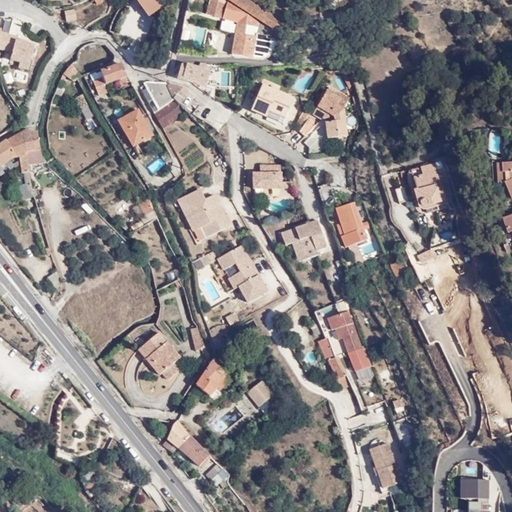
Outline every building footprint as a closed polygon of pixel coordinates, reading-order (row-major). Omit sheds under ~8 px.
[(133,0),(148,18),(162,7),(155,0),(133,0)] [(275,25),(228,0),(205,0),(203,13),(235,20),(232,31),(229,57),(260,59),(275,25)] [(279,16),(255,0),(228,0),(275,25),(279,16)] [(415,1),(400,4),(402,14),(417,12),(415,1)] [(123,10),(116,32),(144,41),(153,13),(130,6),(128,12),(123,10)] [(202,47),(206,29),(198,27),(193,45),(202,47)] [(0,52),(13,56),(11,66),(28,70),(35,45),(15,40),(16,36),(2,33),(3,30),(0,28),(0,52)] [(107,84),(127,75),(117,59),(107,63),(108,68),(98,72),(100,77),(103,85),(107,84)] [(204,66),(183,61),(178,78),(199,84),(204,66)] [(80,77),(83,72),(70,64),(64,74),(77,81),(80,77)] [(228,84),(231,76),(226,75),(223,82),(228,84)] [(335,79),(341,89),(347,84),(341,75),(335,79)] [(98,95),(109,91),(107,84),(103,85),(100,77),(92,81),(98,95)] [(184,86),(168,81),(167,84),(162,79),(149,80),(140,87),(154,112),(168,100),(171,98),(178,91),(184,86)] [(261,111),(275,118),(284,98),(256,84),(243,110),(258,117),(261,111)] [(344,108),(348,101),(340,96),(326,89),(317,109),(331,116),(331,122),(324,122),(325,139),(346,136),(344,108)] [(183,98),(178,91),(171,98),(176,104),(183,98)] [(340,96),(348,101),(350,96),(342,91),(340,96)] [(76,97),(80,105),(87,102),(83,94),(76,97)] [(168,100),(154,112),(161,126),(178,112),(168,100)] [(137,110),(118,120),(124,133),(127,132),(133,144),(150,136),(137,110)] [(272,125),(275,118),(261,111),(258,117),(272,125)] [(38,131),(37,131),(28,131),(22,133),(26,163),(46,159),(40,154),(38,131)] [(26,163),(22,133),(0,146),(0,167),(18,156),(20,171),(22,171),(27,169),(26,163)] [(489,134),(490,149),(499,149),(499,133),(489,134)] [(431,175),(435,173),(431,160),(418,164),(419,171),(411,174),(420,200),(425,202),(443,195),(440,187),(435,189),(431,175)] [(511,161),(505,162),(506,165),(495,166),(495,182),(502,182),(510,199),(511,198),(511,161)] [(249,174),(249,191),(277,193),(288,193),(285,183),(278,183),(279,166),(260,165),(260,166),(260,175),(256,175),(249,174)] [(35,191),(27,169),(22,171),(27,192),(35,191)] [(440,187),(435,173),(431,175),(435,189),(440,187)] [(401,178),(398,179),(399,184),(393,186),(399,200),(409,198),(401,178)] [(192,218),(199,230),(204,227),(209,236),(232,224),(227,213),(225,215),(212,194),(208,196),(202,188),(177,203),(188,220),(192,218)] [(140,216),(144,222),(155,213),(144,192),(136,197),(144,213),(140,216)] [(355,204),(335,210),(344,237),(341,238),(345,248),(367,239),(364,230),(372,227),(371,222),(362,225),(355,204)] [(511,210),(499,213),(506,234),(511,232),(511,210)] [(195,233),(199,230),(192,218),(188,220),(195,233)] [(318,219),(280,233),(284,246),(291,244),(299,262),(319,256),(317,251),(328,247),(318,219)] [(267,292),(242,247),(218,261),(233,289),(239,286),(248,303),(267,292)] [(400,281),(407,279),(398,259),(388,263),(395,278),(399,277),(400,281)] [(327,270),(332,288),(346,284),(342,266),(327,270)] [(176,272),(179,280),(185,273),(183,267),(176,272)] [(341,332),(345,342),(348,354),(364,347),(351,312),(329,319),(333,334),(336,333),(341,332)] [(255,316),(239,324),(243,333),(260,326),(255,316)] [(316,337),(325,332),(321,322),(311,326),(316,337)] [(205,347),(198,330),(191,331),(197,347),(205,347)] [(340,342),(345,342),(341,332),(336,333),(340,342)] [(163,350),(169,346),(160,333),(137,351),(157,378),(161,375),(174,366),(163,350)] [(329,336),(327,336),(318,340),(328,361),(329,361),(339,381),(347,377),(349,376),(340,359),(329,336)] [(180,362),(169,346),(163,350),(174,366),(180,362)] [(205,347),(197,347),(199,356),(209,356),(205,347)] [(215,360),(211,366),(196,387),(210,398),(217,390),(214,386),(226,373),(215,360)] [(161,375),(166,383),(179,373),(174,366),(161,375)] [(351,386),(347,377),(339,381),(335,383),(340,392),(351,386)] [(263,382),(249,392),(260,407),(270,400),(274,396),(263,382)] [(56,409),(52,440),(61,445),(67,428),(73,414),(79,406),(69,395),(62,406),(58,404),(56,409)] [(34,397),(25,409),(36,417),(45,404),(34,397)] [(401,398),(392,400),(396,414),(404,412),(401,398)] [(270,400),(260,407),(265,414),(275,407),(270,400)] [(375,411),(380,422),(389,418),(384,407),(375,411)] [(364,414),(349,419),(352,427),(367,422),(364,414)] [(97,438),(103,427),(94,417),(87,432),(97,438)] [(141,417),(148,425),(164,430),(166,423),(159,420),(154,422),(150,421),(141,417)] [(397,430),(408,425),(404,417),(393,422),(397,430)] [(167,440),(177,448),(186,437),(174,423),(171,425),(167,440)] [(62,452),(79,461),(80,460),(90,441),(67,428),(61,445),(59,450),(62,452)] [(408,428),(397,431),(400,444),(411,442),(408,428)] [(207,453),(191,440),(186,437),(177,448),(199,465),(207,453)] [(52,440),(52,445),(59,450),(61,445),(52,440)] [(387,444),(369,450),(384,489),(402,482),(396,465),(395,465),(387,444)] [(51,452),(54,460),(58,461),(62,452),(59,450),(52,445),(51,452)] [(111,453),(105,449),(94,467),(101,472),(111,453)] [(62,452),(58,461),(75,471),(79,461),(62,452)] [(79,490),(79,491),(84,484),(90,473),(93,468),(80,467),(77,473),(77,478),(78,483),(79,490)] [(223,494),(233,488),(227,480),(228,474),(222,468),(211,477),(223,494)] [(90,473),(84,484),(89,487),(95,476),(90,473)] [(132,496),(136,488),(121,480),(117,488),(132,496)] [(489,483),(464,482),(464,501),(469,501),(469,511),(482,511),(482,505),(489,505),(489,483)]
